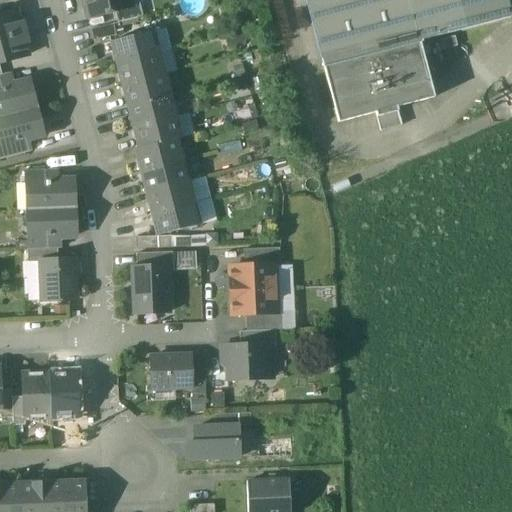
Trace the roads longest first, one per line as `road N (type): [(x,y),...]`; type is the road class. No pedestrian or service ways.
road 1 (residential): [(103,335),(97,175),(49,0)]
road 2 (track): [(511,111),(325,192)]
road 3 (residential): [(103,335),(208,332),(205,252)]
road 4 (residential): [(111,456),(103,335)]
